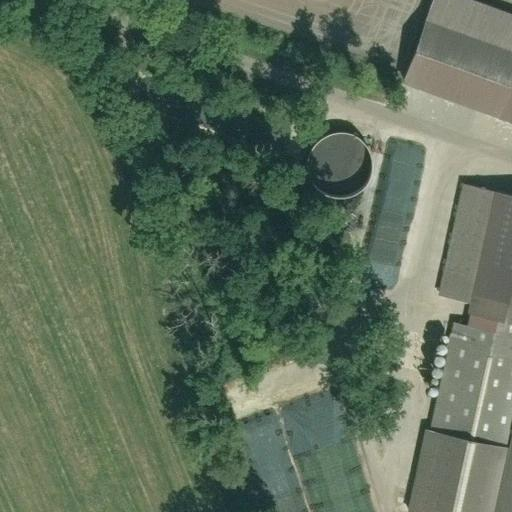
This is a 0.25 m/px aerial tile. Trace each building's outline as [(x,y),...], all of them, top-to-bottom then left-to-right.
[(511,14),(474,0),(432,0),(426,18),(511,50),(511,14)] [(511,50),(426,18),(403,81),(511,121),(511,50)] [(405,280),(431,153),(393,146),(367,272),(405,280)] [(405,509),(419,511),(486,511),(511,400),(511,195),(463,184),(438,293),(468,300),(463,322),(448,319),(405,509)] [(511,511),(511,400),(486,511),(511,511)] [(375,511),(353,430),(295,446),(311,502),(316,501),(318,511),(375,511)]
